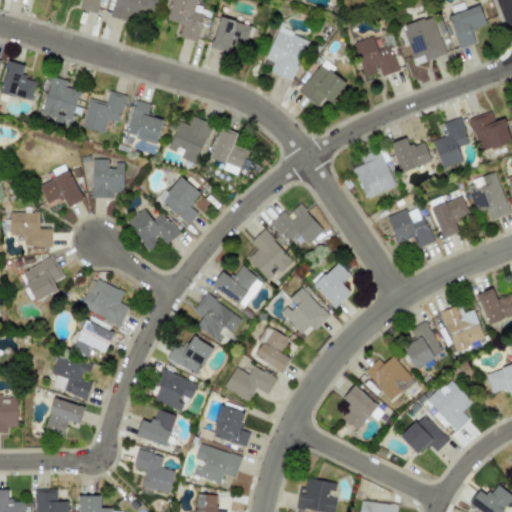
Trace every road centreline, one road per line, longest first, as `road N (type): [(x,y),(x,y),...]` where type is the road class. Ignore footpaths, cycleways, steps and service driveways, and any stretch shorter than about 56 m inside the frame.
road 1 (residential): [(0,461),(99,460),(136,357),(171,292),(238,211),(360,124),(511,63)]
road 2 (residential): [(0,34),(218,96),(262,119),(303,158),(399,297)]
road 3 (residential): [(511,249),(399,297),(338,355),(291,428),(261,511)]
road 4 (residential): [(442,502),(291,428)]
